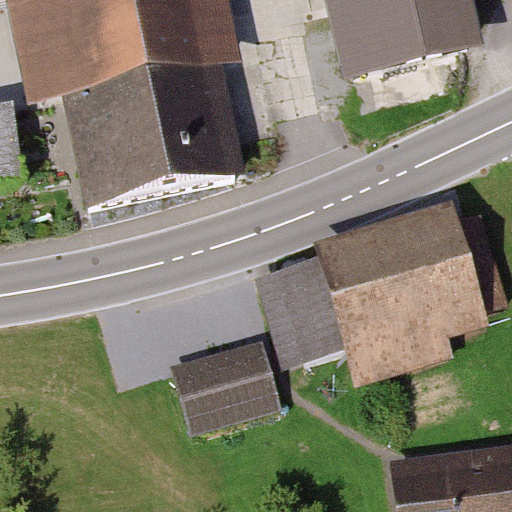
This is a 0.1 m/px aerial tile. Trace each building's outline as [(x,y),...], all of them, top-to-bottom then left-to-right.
[(229,0),(4,0),(26,112),(64,103),(86,213),(246,179),(224,72),(243,68),(229,0)] [(324,0),(344,85),(486,53),(473,0),(324,0)] [(0,111),(0,189),(23,186),(12,110),(0,111)] [(320,266),(258,283),(284,378),(344,362),(353,394),(458,365),(453,345),(490,335),(487,322),(509,316),(484,225),(459,232),(453,211),(315,249),(320,266)] [(265,357),(181,381),(199,443),(283,419),(265,357)] [(511,511),(511,465),(398,480),(402,511),(511,511)]
